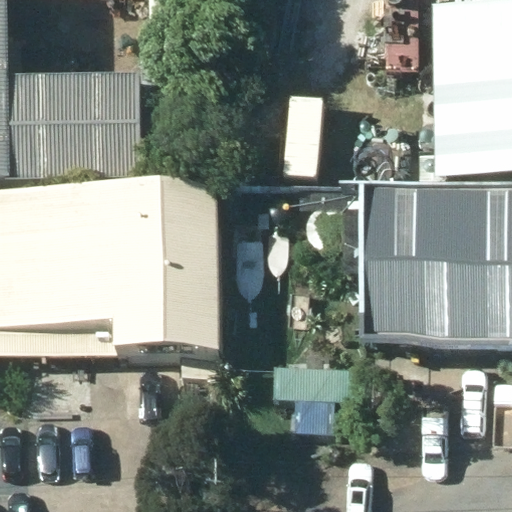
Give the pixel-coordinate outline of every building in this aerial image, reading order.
[(0,0),(0,169),(8,170),(7,174),(28,173),(29,188),(0,188),(0,256),(27,256),(28,275),(117,274),(120,388),(221,386),(218,254),(147,254),(146,187),(111,188),(111,173),(140,172),(138,67),(5,70),(3,0),(0,0)] [(511,0),(432,0),(435,168),(511,167),(511,0)] [(143,36),(176,37),(176,21),(143,20),(143,36)] [(150,62),(155,127),(193,125),(190,60),(150,62)] [(511,179),(360,180),(359,337),(511,336),(511,179)] [(290,359),(289,312),(254,313),(256,360),(290,359)]
